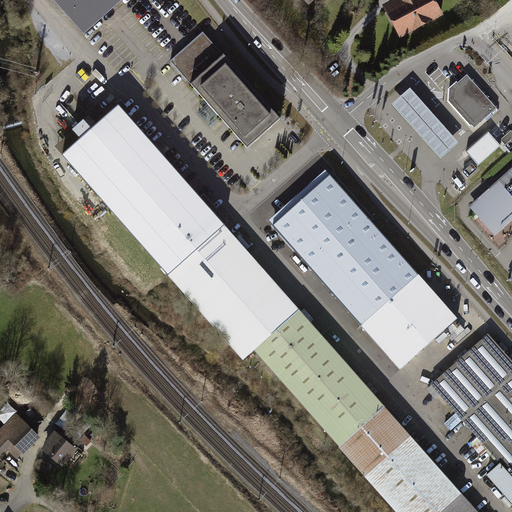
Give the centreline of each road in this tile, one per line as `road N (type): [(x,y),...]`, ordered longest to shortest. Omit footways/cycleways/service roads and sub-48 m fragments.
road 1 (secondary): [(339,125),(511,318)]
road 2 (residential): [(339,125),(406,71),(472,35),(511,80)]
road 3 (secondary): [(227,0),(339,125)]
